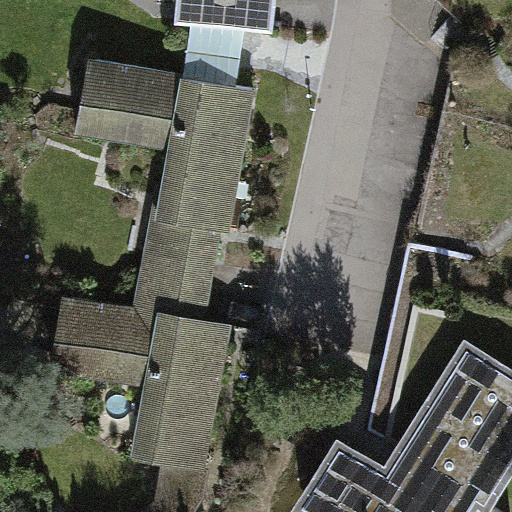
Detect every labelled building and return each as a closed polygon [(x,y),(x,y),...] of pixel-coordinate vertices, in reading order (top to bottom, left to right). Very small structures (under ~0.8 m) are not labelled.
[(181,0),(179,21),(191,23),(245,28),(268,31),(271,0),(181,0)] [(191,23),(184,75),(237,84),(245,28),(191,23)] [(194,226),(188,259),(213,264),(220,228),(228,230),(254,87),(237,84),(184,75),(89,57),(76,128),(170,145),(159,204),(194,226)] [(200,334),(213,264),(188,259),(146,252),(137,307),(65,294),(52,366),(149,383),(135,455),(204,467),(226,340),(200,334)] [(484,504),(511,460),(511,374),(468,347),(402,450),(414,457),(399,481),(340,444),(303,503),(317,511),(465,511),(474,498),(484,504)]
